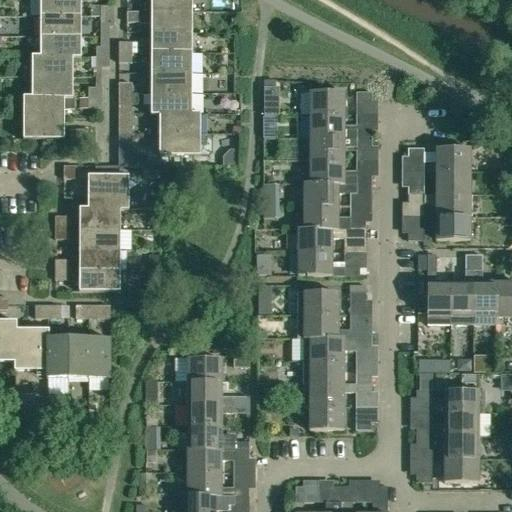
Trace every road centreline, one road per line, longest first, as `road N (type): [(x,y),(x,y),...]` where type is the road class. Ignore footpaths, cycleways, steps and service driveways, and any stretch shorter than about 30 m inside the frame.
road 1 (residential): [(388,469),(391,102)]
road 2 (residential): [(261,511),(261,482),(277,471),(388,469)]
road 3 (residential): [(498,504),(401,503),(388,469)]
